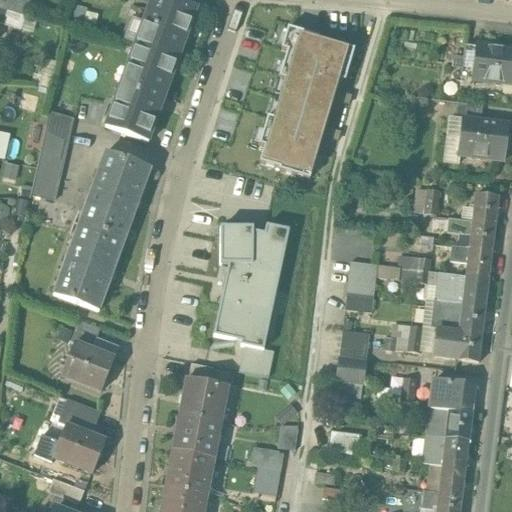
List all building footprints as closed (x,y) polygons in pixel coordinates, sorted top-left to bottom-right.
[(29,0),(0,0),(0,9),(25,17),(29,0)] [(178,0),(150,0),(102,126),(145,142),(197,7),(178,0)] [(0,9),(0,24),(20,31),(25,17),(0,9)] [(344,83),(354,50),(287,30),(281,50),(287,52),(279,79),(285,81),(274,121),(267,119),(259,147),(266,149),(261,165),(310,179),(339,81),(344,83)] [(511,51),(479,47),(478,49),(465,47),(461,79),(511,85),(511,51)] [(483,107),(457,104),(454,121),(463,122),(463,121),(481,123),(483,107)] [(73,121),(50,114),(47,126),(70,134),(73,121)] [(481,123),(463,121),(463,122),(461,139),(459,157),(460,157),(503,162),(507,126),(481,123)] [(70,134),(47,126),(31,196),(55,202),(70,134)] [(461,139),(448,137),(444,165),(458,167),(460,157),(459,157),(461,139)] [(151,170),(106,154),(99,173),(104,175),(92,208),(87,206),(73,244),(78,246),(67,279),(61,277),(54,297),(99,313),(151,170)] [(19,168),(5,165),(3,179),(16,181),(19,168)] [(439,192),(415,191),(415,198),(415,202),(425,203),(438,205),(439,192)] [(476,196),(466,194),(462,222),(473,223),(476,196)] [(498,198),(476,196),(473,223),(495,226),(498,198)] [(438,205),(425,203),(424,216),(436,217),(438,205)] [(462,222),(449,220),(447,234),(461,236),(470,237),(471,237),(473,223),(462,222)] [(495,226),(473,223),(471,237),(470,237),(469,250),(469,251),(492,253),(495,226)] [(253,229),(220,228),(219,266),(228,266),(213,338),(241,344),(240,347),(263,352),(289,232),(266,227),(264,236),(253,233),(253,229)] [(470,237),(461,236),(460,249),(469,250),(470,237)] [(460,249),(452,248),(450,263),(457,264),(467,265),(469,251),(469,250),(460,249)] [(492,253),(469,251),(467,265),(466,278),(489,281),(492,253)] [(400,257),(398,270),(429,273),(430,261),(400,257)] [(349,278),(375,282),(375,280),(377,267),(350,263),(349,278)] [(467,265),(457,264),(455,277),(466,278),(467,265)] [(398,270),(377,267),(375,280),(427,286),(429,273),(398,270)] [(439,275),(429,273),(427,286),(437,287),(439,275)] [(455,277),(439,275),(437,287),(435,302),(462,305),(466,278),(455,277)] [(489,281),(466,278),(462,305),(485,308),(489,281)] [(374,286),(348,283),(346,298),(373,301),(374,286)] [(373,301),(346,298),(345,312),(371,315),(373,301)] [(462,305),(435,302),(432,329),(438,330),(459,332),(462,305)] [(485,308),(462,305),(459,332),(482,335),(485,308)] [(101,330),(79,321),(71,343),(92,352),(101,330)] [(422,330),(399,327),(397,339),(421,342),(423,330),(422,330)] [(459,332),(438,330),(435,358),(479,364),(482,335),(459,332)] [(369,336),(343,333),(339,358),(366,361),(369,336)] [(421,342),(397,339),(396,352),(419,355),(421,342)] [(114,361),(74,346),(62,377),(101,393),(114,361)] [(366,361),(339,358),(336,384),(362,387),(366,361)] [(214,369),(191,365),(189,377),(212,381),(214,369)] [(226,388),(188,380),(185,396),(183,395),(180,406),(183,407),(181,417),(219,424),(226,388)] [(416,382),(403,380),(402,392),(414,393),(416,382)] [(476,387),(433,382),(430,410),(431,410),(471,415),(472,415),(476,387)] [(402,392),(378,389),(377,400),(400,404),(402,392)] [(414,393),(402,392),(400,404),(412,406),(414,393)] [(100,414),(67,401),(57,425),(65,428),(91,438),(100,414)] [(471,415),(431,410),(428,437),(446,440),(469,442),(472,416),(471,415)] [(219,424),(181,417),(179,427),(177,427),(175,438),(177,438),(174,453),(212,460),(219,424)] [(295,449),(295,426),(277,426),(276,449),(295,449)] [(91,438),(65,428),(53,459),(92,475),(105,443),(91,438)] [(360,437),(331,433),(329,452),(358,455),(360,437)] [(446,440),(435,439),(432,465),(442,467),(446,440)] [(469,442),(446,440),(442,467),(465,469),(469,442)] [(407,450),(384,447),(382,459),(394,460),(394,461),(406,462),(407,450)] [(278,454),(254,450),(251,467),(257,468),(257,470),(280,474),(283,459),(277,458),(278,454)] [(319,453),(310,451),(307,469),(317,471),(319,453)] [(212,460),(174,453),(171,468),(169,467),(167,478),(169,479),(167,489),(205,496),(212,460)] [(406,462),(394,461),(392,472),(404,474),(406,462)] [(442,468),(430,466),(427,493),(439,494),(442,468)] [(465,469),(442,467),(442,468),(439,494),(461,497),(465,469)] [(280,474),(257,470),(253,494),(276,498),(280,474)] [(334,476),(316,473),(315,483),(333,486),(334,476)] [(347,492),(323,488),(322,500),(346,503),(347,492)] [(201,511),(205,496),(167,489),(165,499),(163,499),(161,510),(163,510),(162,511),(201,511)] [(427,493),(423,493),(421,510),(432,511),(432,508),(437,508),(439,494),(427,493)] [(459,511),(461,497),(439,494),(437,508),(436,511),(459,511)] [(75,511),(78,505),(55,496),(50,509),(55,511),(56,510),(60,511),(75,511)]
